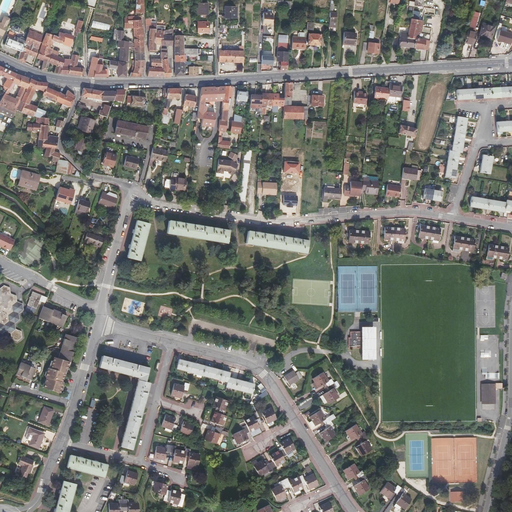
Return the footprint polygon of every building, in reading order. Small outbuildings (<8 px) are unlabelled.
[(142,0),(135,0),(135,12),(141,12),(143,12),(142,0)] [(197,4),(197,14),(207,14),(207,4),(197,4)] [(224,7),(224,18),(236,18),(236,7),(224,7)] [(464,43),(472,45),(476,34),(474,33),(479,13),(474,12),(468,31),(467,31),(466,34),(464,43)] [(263,13),(262,25),(272,26),(273,14),(263,13)] [(135,20),(134,20),(133,20),(133,28),(141,27),(141,16),(135,16),(135,20)] [(0,35),(1,36),(6,25),(9,19),(3,17),(1,22),(0,21),(0,35)] [(133,28),(133,20),(128,20),(128,18),(124,18),(125,28),(128,28),(133,28)] [(421,21),(411,19),(407,34),(406,38),(415,39),(414,48),(423,50),(425,39),(419,38),(419,37),(418,36),(421,21)] [(74,36),(76,37),(77,32),(79,33),(83,22),(78,20),(77,25),(74,36)] [(109,31),(111,23),(93,20),(91,27),(109,31)] [(198,22),(197,32),(206,32),(207,22),(198,22)] [(494,27),(483,23),(479,36),(490,39),(494,27)] [(134,42),(132,42),(132,47),(144,47),(143,27),(141,27),(133,28),(134,42)] [(172,30),(171,28),(165,30),(164,30),(163,31),(162,36),(161,36),(161,45),(172,46),(172,34),(172,30)] [(42,35),(28,30),(25,39),(23,43),(20,52),(18,59),(17,60),(24,63),(27,54),(35,57),(42,35)] [(124,31),(114,30),(112,39),(118,40),(122,41),(124,31)] [(511,33),(500,30),(496,40),(510,45),(511,37),(511,33)] [(4,45),(20,52),(23,43),(25,39),(20,37),(19,39),(15,37),(16,34),(9,31),(4,45)] [(72,36),(58,32),(56,36),(50,34),(45,33),(41,45),(50,47),(49,48),(52,49),(53,46),(50,46),(52,40),(53,42),(62,44),(63,40),(70,42),(72,36)] [(291,49),(305,49),(306,37),(306,33),(299,32),(298,33),(297,37),(292,37),(291,49)] [(356,33),(343,32),(342,45),(354,46),(356,33)] [(372,43),(373,33),(369,33),(368,43),(366,52),(378,53),(379,44),(372,43)] [(398,46),(414,48),(415,39),(406,38),(407,34),(400,33),(398,46)] [(308,34),(308,45),(320,45),(320,34),(308,34)] [(184,40),(183,36),(174,35),(174,55),(183,55),(184,49),(186,49),(186,40),(184,40)] [(128,55),(129,41),(127,41),(122,41),(118,40),(117,47),(119,47),(118,60),(123,61),(127,61),(128,55)] [(281,61),(280,70),(287,70),(289,43),(278,42),(276,61),(281,61)] [(43,60),(41,70),(46,71),(48,63),(48,62),(51,54),(52,49),(49,48),(50,47),(41,45),(36,58),(43,60)] [(186,55),(197,55),(200,55),(200,54),(199,54),(199,49),(197,49),(186,49),(184,49),(183,55),(174,55),(174,62),(183,62),(184,62),(184,58),(185,58),(186,55)] [(239,63),(243,63),(243,50),(239,50),(229,50),(218,50),(218,61),(218,62),(239,63)] [(55,65),(53,73),(60,74),(64,59),(57,56),(51,54),(48,62),(55,65)] [(79,56),(72,54),(71,59),(67,74),(76,75),(80,76),(81,76),(83,76),(84,69),(82,68),(76,67),(79,56)] [(262,56),(262,64),(273,65),(274,56),(262,56)] [(71,59),(64,59),(60,74),(62,74),(67,74),(71,59)] [(112,76),(112,77),(117,77),(117,62),(116,61),(115,61),(110,60),(109,68),(111,69),(111,74),(112,76)] [(134,65),(133,65),(132,67),(131,70),(131,72),(141,74),(142,70),(143,68),(144,60),(134,60),(134,65)] [(90,62),(87,77),(91,77),(93,77),(96,64),(90,62)] [(117,62),(117,77),(126,77),(126,64),(117,62)] [(184,75),(184,62),(183,62),(174,62),(175,70),(174,70),(174,76),(184,76),(184,75)] [(105,77),(105,76),(105,71),(105,70),(101,70),(102,65),(96,64),(93,77),(105,77)] [(2,86),(7,88),(9,86),(16,74),(12,72),(5,69),(0,66),(0,74),(6,78),(5,79),(6,80),(5,81),(2,86)] [(148,67),(147,76),(154,76),(154,77),(156,77),(163,77),(163,66),(161,66),(153,66),(153,67),(148,67)] [(189,67),(189,75),(198,75),(198,67),(189,67)] [(4,94),(7,96),(14,84),(20,86),(22,87),(26,77),(20,75),(18,74),(16,74),(9,86),(7,88),(6,90),(5,92),(4,94)] [(20,86),(17,94),(22,96),(23,96),(26,88),(30,79),(27,78),(26,77),(22,87),(20,86)] [(39,89),(43,91),(46,87),(47,83),(42,82),(39,82),(36,81),(30,79),(26,88),(23,96),(22,96),(17,107),(15,110),(32,117),(36,108),(38,105),(30,102),(35,89),(39,89)] [(283,98),(291,98),(291,89),(293,90),(294,89),(294,82),(289,83),(284,83),(283,98)] [(401,85),(389,84),(388,88),(387,96),(400,97),(401,85)] [(230,99),(231,86),(224,86),(222,101),(222,109),(227,110),(228,99),(230,99)] [(388,88),(384,87),(375,86),(374,98),(387,100),(387,96),(388,88)] [(511,86),(456,89),(456,100),(484,98),(511,96),(511,86)] [(43,91),(42,95),(47,97),(51,99),(61,103),(65,95),(46,87),(43,91)] [(100,101),(113,101),(113,100),(116,91),(103,91),(101,91),(83,87),(82,93),(81,96),(100,100),(100,101)] [(213,101),(213,87),(208,87),(206,87),(200,87),(197,113),(196,118),(201,119),(200,128),(212,129),(214,113),(204,112),(204,110),(205,110),(206,106),(203,106),(204,101),(213,101)] [(180,99),(180,88),(177,88),(167,88),(166,95),(166,98),(165,98),(163,108),(161,114),(166,115),(167,109),(168,109),(171,99),(180,99)] [(121,101),(124,89),(123,89),(117,89),(116,91),(113,100),(121,101)] [(75,96),(67,90),(65,95),(61,103),(70,107),(71,105),(73,99),(75,96)] [(248,92),(237,91),(236,100),(246,101),(248,92)] [(358,93),(358,91),(354,91),(353,103),(365,104),(366,94),(362,94),(358,93)] [(272,108),(272,106),(273,93),(262,93),(261,94),(261,104),(261,105),(267,105),(267,108),(272,108)] [(273,93),(272,106),(272,108),(283,109),(283,106),(283,99),(278,98),(278,94),(273,93)] [(15,99),(7,96),(4,94),(0,100),(0,110),(3,104),(11,107),(15,99)] [(17,94),(15,99),(11,107),(3,104),(0,110),(0,111),(12,117),(12,116),(15,110),(17,107),(22,96),(17,94)] [(196,96),(184,94),(182,105),(188,106),(194,107),(196,96)] [(261,104),(261,94),(257,94),(257,95),(254,95),(250,95),(250,103),(261,104)] [(311,96),(310,105),(322,106),(323,96),(311,95),(311,96)] [(127,96),(126,103),(131,103),(130,105),(144,107),(144,104),(146,104),(146,103),(147,102),(146,101),(145,100),(145,98),(132,96),(127,96)] [(70,107),(61,103),(56,115),(65,118),(66,115),(68,110),(69,108),(70,107)] [(99,109),(98,114),(106,117),(110,107),(104,105),(102,110),(99,109)] [(303,106),(292,106),(292,113),(283,113),(282,118),(302,119),(303,106)] [(32,117),(39,120),(39,117),(43,118),(45,111),(40,109),(36,108),(32,117)] [(234,114),(233,124),(240,125),(240,122),(241,117),(241,116),(234,114)] [(461,153),(467,118),(457,116),(451,151),(448,150),(444,177),(454,178),(459,153),(461,153)] [(48,118),(43,118),(39,117),(39,120),(36,120),(35,124),(32,124),(27,123),(26,130),(39,132),(40,124),(47,125),(48,118)] [(94,121),(84,117),(80,129),(90,133),(94,121)] [(56,122),(55,127),(56,127),(61,128),(62,124),(63,122),(57,120),(56,122)] [(117,120),(115,133),(144,140),(147,127),(117,120)] [(511,120),(496,121),(497,132),(511,130),(511,120)] [(58,160),(60,154),(54,151),(54,148),(55,148),(56,144),(46,142),(46,136),(47,126),(47,125),(40,124),(39,132),(38,137),(31,137),(31,143),(37,144),(37,146),(46,147),(43,155),(51,157),(50,159),(57,161),(57,162),(58,160)] [(232,132),(239,133),(240,125),(233,124),(232,132)] [(398,133),(414,137),(416,128),(399,124),(399,127),(399,131),(398,133)] [(77,151),(81,152),(84,153),(90,137),(80,134),(78,137),(77,136),(73,149),(77,151)] [(221,137),(220,137),(217,137),(216,147),(228,148),(229,148),(229,141),(221,140),(221,137)] [(152,148),(150,158),(148,166),(153,167),(155,160),(165,162),(167,153),(167,151),(152,148)] [(243,208),(251,150),(248,150),(244,150),(236,207),(243,208)] [(105,152),(102,164),(112,167),(116,155),(105,152)] [(230,152),(228,157),(231,159),(234,161),(237,156),(230,152)] [(483,154),(481,163),(479,172),(489,174),(492,156),(483,154)] [(126,156),(123,166),(135,169),(138,159),(126,156)] [(230,161),(217,159),(216,173),(222,174),(222,171),(227,172),(228,173),(230,175),(231,174),(237,165),(233,163),(230,161)] [(71,174),(72,166),(67,161),(58,160),(57,162),(57,161),(55,172),(71,174)] [(284,162),(283,173),(299,174),(300,163),(284,162)] [(417,169),(403,167),(401,178),(415,180),(416,179),(419,180),(422,170),(417,169)] [(39,176),(22,171),(18,184),(35,189),(39,176)] [(368,180),(368,178),(367,178),(367,175),(363,175),(363,177),(362,185),(365,185),(365,190),(364,193),(376,194),(378,181),(377,181),(368,180)] [(166,188),(169,189),(183,191),(185,179),(175,178),(175,180),(170,179),(166,179),(166,180),(165,179),(163,181),(163,182),(163,187),(162,186),(162,189),(166,189),(166,188)] [(360,196),(361,182),(350,181),(350,186),(345,185),(344,196),(349,196),(349,195),(353,195),(360,196)] [(275,183),(257,182),(256,193),(261,193),(261,194),(275,194),(275,183)] [(398,197),(400,186),(387,185),(385,196),(390,197),(390,196),(398,197)] [(55,199),(69,204),(74,190),(69,188),(68,190),(59,186),(55,199)] [(324,187),(323,189),(322,199),(322,202),(326,202),(327,198),(340,199),(341,188),(324,187)] [(442,191),(434,190),(424,188),(422,198),(440,202),(442,191)] [(117,198),(116,198),(106,194),(107,193),(103,191),(98,203),(113,208),(117,198)] [(297,196),(283,195),(283,205),(286,205),(286,207),(292,207),(292,206),(296,206),(297,196)] [(505,202),(480,198),(471,196),(469,207),(504,213),(505,210),(511,211),(511,200),(506,200),(505,202)] [(75,212),(82,214),(83,211),(87,212),(90,202),(79,199),(75,212)] [(137,220),(127,257),(139,261),(149,223),(137,220)] [(229,230),(168,220),(166,233),(227,243),(229,230)] [(418,237),(428,239),(431,227),(420,225),(419,228),(418,232),(418,237)] [(389,240),(393,240),(395,227),(384,226),(383,239),(389,240)] [(395,227),(393,240),(398,240),(403,241),(404,235),(407,235),(407,232),(404,231),(405,228),(395,227)] [(431,227),(428,239),(431,240),(438,241),(440,228),(431,227)] [(358,243),(359,230),(349,229),(347,242),(358,243)] [(369,231),(359,230),(358,243),(368,244),(369,231)] [(247,231),(245,243),(306,253),(308,240),(247,231)] [(87,232),(83,242),(88,244),(89,242),(95,245),(95,246),(100,247),(103,238),(87,232)] [(0,233),(0,244),(2,246),(2,247),(6,249),(7,248),(10,250),(14,241),(0,233)] [(458,249),(462,250),(465,237),(454,235),(452,248),(458,249)] [(475,239),(465,237),(462,250),(472,252),(475,239)] [(492,258),(496,259),(499,246),(488,244),(486,257),(492,258)] [(499,246),(496,259),(500,259),(506,260),(509,247),(499,246)] [(0,287),(0,334),(5,331),(11,333),(10,333),(11,339),(17,341),(22,337),(21,331),(16,329),(16,330),(15,323),(19,320),(18,314),(23,310),(23,304),(17,302),(16,296),(10,293),(10,288),(4,285),(0,287)] [(37,308),(40,300),(45,302),(47,297),(41,295),(32,292),(27,304),(28,305),(27,307),(28,309),(33,311),(35,310),(35,308),(37,308)] [(47,307),(43,306),(38,318),(43,320),(44,319),(48,321),(48,322),(58,326),(58,325),(63,326),(66,317),(65,317),(66,315),(63,314),(62,316),(60,315),(61,313),(54,310),(54,312),(52,312),(53,310),(50,308),(49,311),(46,310),(47,307)] [(171,318),(172,307),(160,306),(159,316),(171,318)] [(350,331),(350,335),(350,337),(348,337),(348,348),(362,348),(362,359),(373,358),(373,327),(362,327),(362,331),(350,331)] [(73,347),(74,344),(76,344),(78,340),(78,339),(76,338),(77,337),(66,334),(59,358),(69,361),(71,362),(72,359),(72,358),(70,357),(71,355),(73,355),(73,354),(75,348),(73,347)] [(102,355),(99,367),(108,369),(112,371),(130,375),(138,377),(136,382),(135,388),(133,396),(129,410),(127,418),(124,433),(122,438),(120,447),(131,449),(132,449),(135,437),(142,407),(149,382),(145,381),(149,368),(141,366),(102,355)] [(63,376),(64,375),(63,374),(65,368),(66,368),(67,367),(69,361),(59,358),(53,356),(50,368),(48,367),(45,377),(46,377),(43,388),(59,393),(60,390),(62,384),(62,382),(61,382),(63,376)] [(254,384),(245,382),(228,377),(230,372),(221,370),(213,368),(214,364),(211,364),(210,367),(198,364),(199,360),(197,359),(196,363),(178,359),(176,369),(227,382),(226,387),(246,392),(244,398),(250,399),(254,384)] [(35,369),(20,363),(15,375),(19,377),(20,375),(22,376),(22,378),(28,380),(29,379),(31,379),(35,369)] [(293,370),(283,376),(289,385),(302,377),(298,371),(295,373),(293,370)] [(317,388),(322,385),(325,383),(329,390),(326,392),(323,394),(326,399),(325,400),(327,404),(339,397),(333,388),(336,386),(336,387),(339,385),(336,380),(333,382),(331,379),(328,381),(323,372),(312,379),(314,382),(317,388)] [(176,395),(181,397),(182,393),(183,390),(187,391),(189,384),(184,382),(183,386),(174,383),(171,395),(175,397),(176,395)] [(495,388),(495,384),(481,384),(482,404),(495,404),(495,388)] [(265,391),(258,395),(261,399),(268,395),(265,391)] [(215,396),(212,406),(218,409),(217,412),(214,412),(210,421),(217,424),(214,432),(207,430),(204,439),(216,444),(219,434),(221,434),(222,431),(224,426),(222,425),(226,416),(224,415),(225,411),(224,410),(227,401),(215,396)] [(43,406),(38,422),(48,426),(54,410),(43,406)] [(254,429),(259,427),(257,424),(255,420),(260,417),(263,416),(266,422),(267,424),(268,426),(269,426),(273,424),(273,423),(272,421),(276,419),(270,408),(261,412),(260,409),(252,413),(253,416),(244,421),(246,425),(242,427),(243,429),(246,433),(249,432),(249,431),(254,428),(254,429)] [(323,437),(322,437),(325,442),(336,435),(330,426),(333,425),(330,421),(335,418),(333,414),(325,419),(320,410),(309,417),(311,421),(309,422),(311,427),(315,425),(319,423),(322,421),(324,425),(326,429),(320,432),(323,437)] [(171,430),(170,431),(178,434),(179,433),(189,436),(193,424),(183,421),(182,424),(181,427),(173,424),(174,421),(175,418),(165,414),(161,426),(165,428),(171,430)] [(358,436),(360,439),(362,443),(355,447),(361,456),(372,449),(366,440),(368,439),(364,431),(361,433),(356,424),(345,431),(347,435),(348,434),(352,440),(356,437),(358,436)] [(261,432),(259,427),(254,429),(249,432),(252,436),(261,432)] [(44,434),(29,428),(25,439),(30,441),(28,445),(38,449),(44,434)] [(235,438),(238,443),(248,438),(246,433),(243,429),(232,434),(234,439),(235,438)] [(290,450),(290,451),(295,448),(288,438),(279,443),(281,446),(278,448),(278,450),(269,455),(273,461),(269,463),(265,465),(263,462),(262,460),(257,462),(253,465),(259,476),(263,474),(264,477),(270,473),(269,472),(277,467),(276,466),(275,465),(280,463),(281,464),(285,461),(283,457),(287,455),(286,454),(285,453),(290,450)] [(159,458),(164,459),(165,452),(174,453),(172,461),(183,463),(184,456),(188,456),(187,464),(193,465),(193,466),(197,466),(199,454),(190,452),(190,449),(185,448),(185,451),(175,449),(175,446),(171,445),(166,444),(166,448),(155,446),(153,458),(158,459),(159,458)] [(104,477),(107,465),(99,462),(94,461),(83,458),(79,457),(70,455),(66,467),(104,477)] [(30,474),(32,468),(30,468),(32,465),(33,461),(21,456),(18,464),(22,466),(18,475),(26,478),(28,473),(30,474)] [(342,470),(345,474),(346,474),(349,478),(354,476),(356,475),(358,478),(360,482),(354,486),(357,490),(355,491),(358,496),(369,488),(364,480),(366,478),(362,471),(359,472),(353,463),(342,470)] [(127,470),(125,476),(121,475),(119,482),(123,483),(123,482),(133,485),(137,473),(127,470)] [(312,486),(313,487),(318,485),(312,474),(303,478),(302,475),(298,477),(298,476),(288,481),(287,478),(279,482),(280,485),(271,489),(276,501),(281,499),(280,497),(285,495),(282,488),(290,485),(293,492),(298,490),(303,488),(302,487),(301,484),(305,482),(306,485),(308,488),(312,486)] [(55,511),(54,511),(67,511),(75,484),(63,480),(60,490),(59,494),(56,508),(55,511)] [(153,491),(165,495),(166,490),(168,485),(157,482),(155,487),(154,487),(153,491)] [(395,503),(399,506),(404,509),(411,499),(403,493),(404,490),(397,485),(396,488),(387,482),(380,492),(384,495),(384,494),(389,497),(393,491),(400,496),(395,503)] [(165,495),(163,500),(178,504),(177,505),(182,506),(184,500),(179,498),(181,494),(181,492),(171,489),(170,491),(166,490),(165,495)] [(138,511),(138,502),(128,503),(127,499),(118,500),(118,503),(108,503),(108,511),(118,511),(119,507),(127,507),(127,511),(138,511)] [(333,511),(328,502),(319,506),(321,511),(333,511)]
